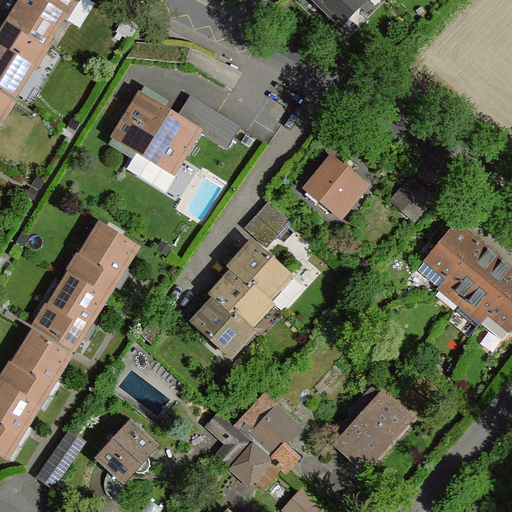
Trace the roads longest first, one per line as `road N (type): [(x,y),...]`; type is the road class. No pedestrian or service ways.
road 1 (tertiary): [(166,0),(351,92),(511,190)]
road 2 (residential): [(511,395),(410,511)]
